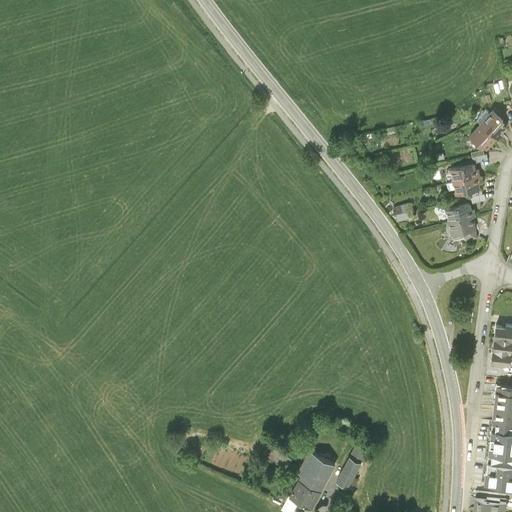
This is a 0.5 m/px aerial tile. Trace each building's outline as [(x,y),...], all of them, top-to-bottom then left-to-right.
[(504,120),(493,110),(481,123),(498,138),(507,127),(501,122),(504,120)] [(498,138),(481,123),(469,136),(480,146),(482,144),(488,149),(498,138)] [(474,163),(451,168),(452,171),(454,181),(479,175),(478,168),(475,169),(474,163)] [(454,181),(452,171),(443,173),(446,182),(454,181)] [(456,187),(457,192),(469,190),(479,187),(478,181),(481,180),(479,175),(454,181),(456,187)] [(479,187),(469,190),(470,196),(482,194),(480,187),(479,187)] [(483,193),(482,194),(470,196),(468,197),(470,203),(485,199),(483,193)] [(408,203),(394,206),(395,213),(396,213),(408,210),(409,210),(408,203)] [(470,203),(447,208),(450,221),(472,216),(475,215),(474,209),(471,209),(470,203)] [(408,210),(396,213),(398,219),(409,217),(408,210)] [(472,216),(450,221),(454,238),(465,236),(465,233),(476,231),(472,216)] [(477,236),(476,231),(465,233),(465,236),(466,239),(477,236)] [(497,325),(496,338),(511,339),(511,324),(506,324),(506,326),(497,325)] [(511,339),(496,338),(493,362),(509,364),(511,346),(511,345),(511,339)] [(511,386),(497,385),(495,397),(511,398),(511,386)] [(511,410),(511,398),(495,397),(494,408),(511,410)] [(511,422),(511,410),(494,408),(492,420),(511,422)] [(511,431),(511,422),(492,420),(491,429),(511,431)] [(511,431),(491,429),(488,453),(491,453),(511,455),(511,431)] [(286,469),(292,458),(265,444),(259,455),(286,469)] [(367,451),(356,445),(337,480),(348,486),(367,451)] [(302,473),(299,478),(320,490),(334,464),(309,450),(298,471),(302,473)] [(511,455),(491,453),(490,462),(511,464),(511,455)] [(511,464),(490,462),(487,461),(486,470),(484,483),(511,485),(511,464)] [(320,490),(299,478),(290,494),(299,499),(312,506),(320,490)] [(292,511),(299,499),(290,494),(282,509),(287,511),(292,511)] [(476,494),(474,508),(491,510),(503,511),(505,497),(488,495),(476,494)]
